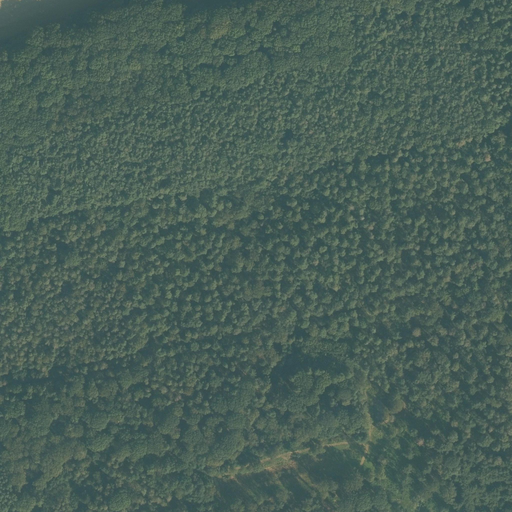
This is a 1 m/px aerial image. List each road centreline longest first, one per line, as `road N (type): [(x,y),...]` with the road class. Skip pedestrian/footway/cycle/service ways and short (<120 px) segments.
road 1 (track): [(21,215),(511,127)]
road 2 (track): [(511,281),(48,374)]
road 3 (track): [(0,398),(63,414),(97,445),(166,480),(209,491),(217,511)]
road 4 (track): [(0,61),(234,0)]
road 5 (track): [(182,186),(210,347)]
road 6 (track): [(102,201),(135,360)]
road 7 (track): [(455,12),(485,132)]
